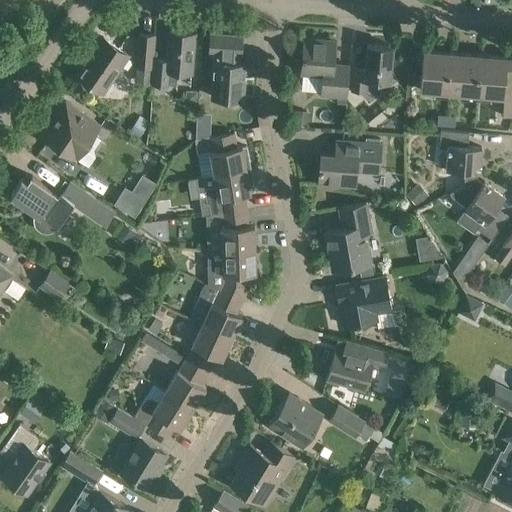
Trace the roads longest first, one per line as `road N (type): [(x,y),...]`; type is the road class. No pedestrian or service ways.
road 1 (residential): [(174,511),(291,318),(299,277),(273,122),(281,5)]
road 2 (residential): [(91,0),(0,138)]
road 3 (residential): [(511,22),(388,10)]
